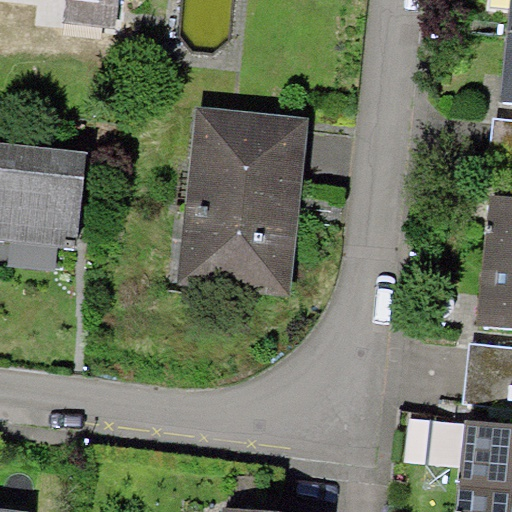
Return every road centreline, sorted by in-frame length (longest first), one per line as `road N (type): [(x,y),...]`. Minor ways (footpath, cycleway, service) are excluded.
road 1 (residential): [(370,430),(410,0)]
road 2 (residential): [(0,390),(370,430)]
